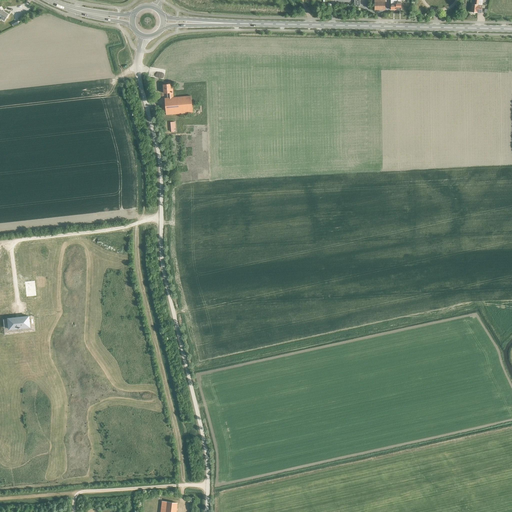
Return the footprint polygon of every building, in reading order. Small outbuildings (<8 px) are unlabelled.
[(374,0),(375,10),(385,10),(385,0),(374,0)] [(396,0),(396,3),(394,3),(394,4),(391,4),(391,10),(401,10),(401,0),(396,0)] [(481,13),(482,3),(482,0),(475,0),(475,5),(472,4),(471,12),(481,13)] [(0,17),(4,21),(8,14),(0,9),(0,17)] [(165,115),(192,113),(190,96),(173,98),(172,89),(170,89),(169,84),(163,85),(163,93),(166,93),(166,98),(164,98),(165,115)] [(29,316),(8,319),(9,329),(30,327),(29,316)] [(176,511),(177,503),(162,501),(160,511),(176,511)]
